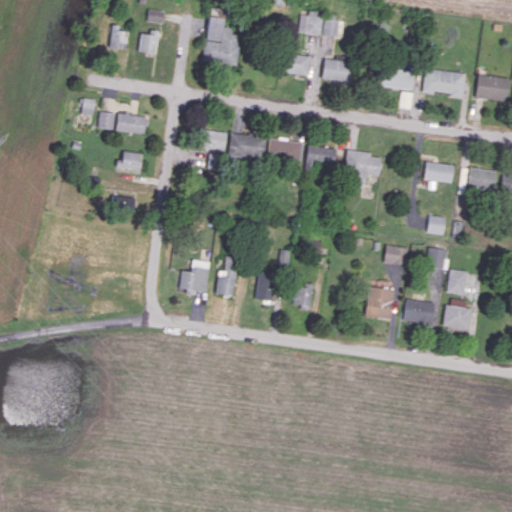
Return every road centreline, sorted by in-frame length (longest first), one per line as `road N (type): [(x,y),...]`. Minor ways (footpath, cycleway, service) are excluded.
road 1 (residential): [(511,142),(105,77)]
road 2 (residential): [(186,53),(147,325)]
road 3 (residential): [(511,372),(249,336)]
road 4 (residential): [(16,341),(107,322),(147,325)]
